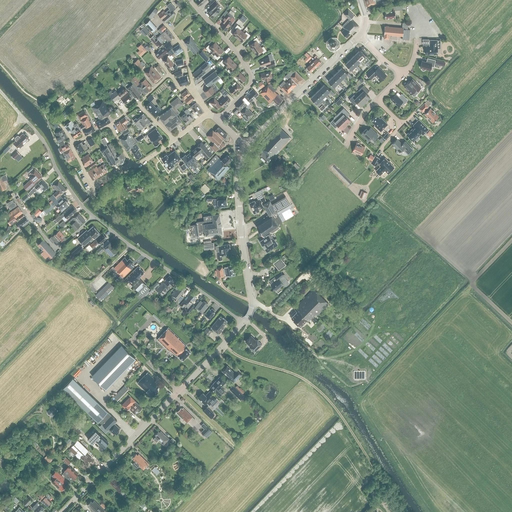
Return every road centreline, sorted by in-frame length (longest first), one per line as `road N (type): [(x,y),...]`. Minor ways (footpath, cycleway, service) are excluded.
road 1 (tertiary): [(61,511),(243,323)]
road 2 (track): [(390,511),(390,494),(335,407),(292,373),(223,344)]
road 3 (residential): [(243,323),(93,217)]
road 4 (tertiary): [(243,323),(252,303),(238,180),(247,145)]
road 5 (tertiary): [(247,145),(359,35)]
road 6 (residential): [(217,120),(251,83),(249,73),(190,0)]
